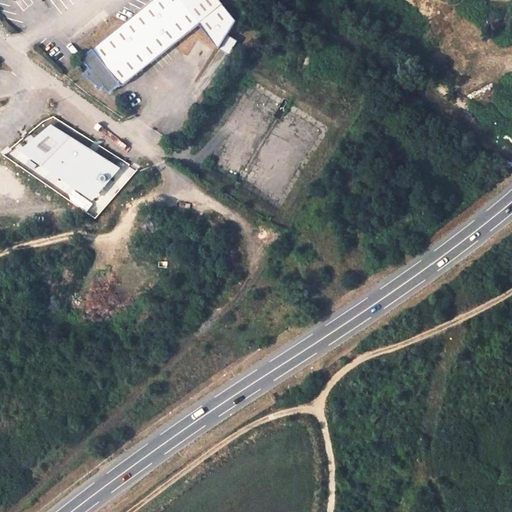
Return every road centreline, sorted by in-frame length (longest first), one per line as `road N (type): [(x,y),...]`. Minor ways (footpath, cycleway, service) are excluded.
road 1 (trunk): [(71,511),(511,201)]
road 2 (track): [(331,511),(331,461),(316,411),(291,410),(235,434),(132,511)]
road 3 (unclassified): [(152,151),(38,81)]
